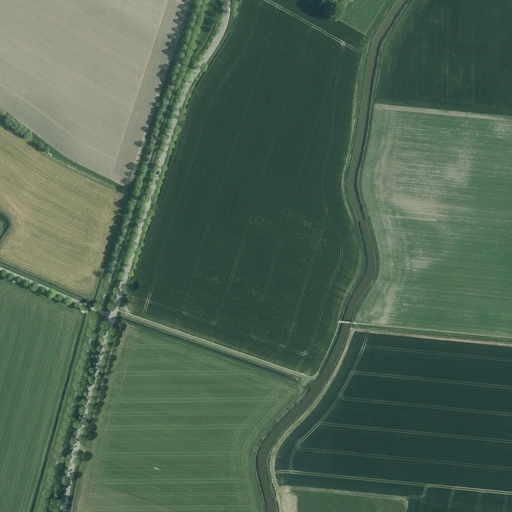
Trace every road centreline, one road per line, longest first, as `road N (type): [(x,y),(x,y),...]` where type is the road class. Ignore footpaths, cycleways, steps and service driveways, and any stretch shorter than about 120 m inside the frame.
road 1 (tertiary): [(112,316),(180,101),(222,30),(225,0)]
road 2 (tertiary): [(61,511),(112,316)]
road 3 (unclassified): [(112,316),(0,268)]
